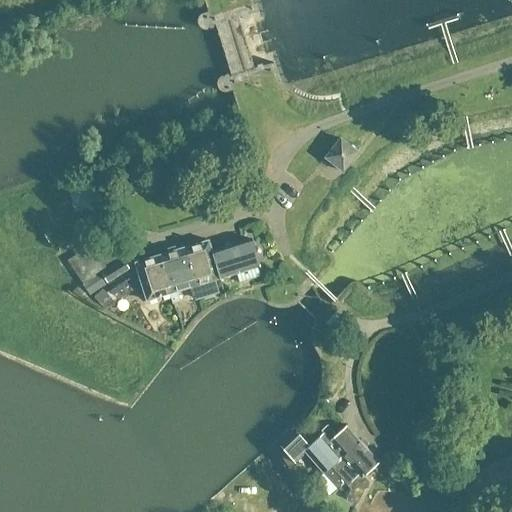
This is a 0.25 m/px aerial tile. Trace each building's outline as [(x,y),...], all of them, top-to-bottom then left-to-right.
[(248,16),(212,29),(230,80),(253,71),(245,49),(258,44),(248,16)] [(342,170),(357,151),(340,138),(325,157),(330,161),(342,170)] [(102,204),(97,185),(69,192),(74,211),(102,204)] [(249,238),(211,250),(217,278),(236,272),(239,282),(260,276),(257,266),(258,265),(249,238)] [(195,285),(217,278),(211,250),(208,241),(208,240),(177,249),(188,287),(191,297),(198,294),(195,285)] [(101,271),(106,267),(90,243),(67,260),(79,280),(81,283),(98,273),(101,271)] [(176,291),(188,287),(177,249),(175,250),(174,246),(165,249),(166,252),(158,255),(169,293),(169,292),(172,302),(179,300),(176,291)] [(145,300),(169,293),(158,255),(134,262),(145,300)] [(121,257),(106,267),(101,271),(107,281),(128,268),(121,257)] [(130,290),(124,281),(111,289),(117,299),(130,290)] [(334,311),(325,321),(335,331),(342,324),(345,320),(334,311)] [(334,469),(363,443),(345,424),(334,435),(326,425),(321,430),(322,433),(308,445),(296,431),(280,446),(277,448),(288,467),(305,451),(323,471),(325,470),(330,465),(334,469)] [(363,476),(379,461),(363,443),(334,469),(343,480),(352,490),(349,498),(358,503),(368,481),(363,476)] [(330,465),(325,470),(338,484),(343,480),(334,469),(330,465)]
